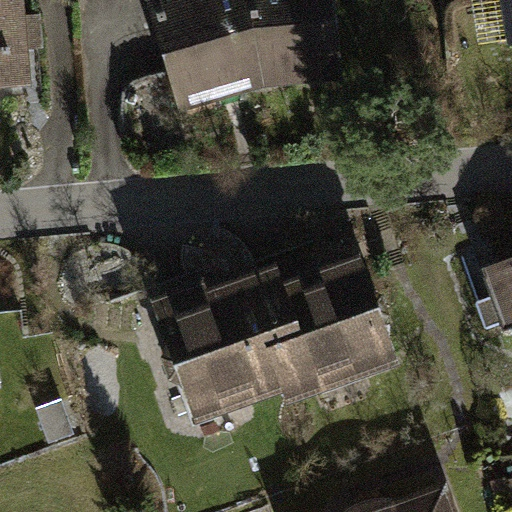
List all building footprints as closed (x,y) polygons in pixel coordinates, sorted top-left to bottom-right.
[(161,0),(145,6),(178,116),(262,90),(346,85),(340,0),(161,0)] [(511,0),(502,0),(509,50),(511,49),(511,0)] [(14,3),(0,4),(0,93),(21,91),(14,3)] [(281,272),(267,277),(290,340),(313,401),(401,368),(359,255),(285,283),(281,272)] [(511,266),(497,272),(481,277),(503,336),(511,333),(511,266)] [(205,286),(156,305),(203,430),(284,400),(288,410),(313,401),(290,340),(267,277),(210,299),(205,286)] [(452,511),(446,494),(394,511),(452,511)]
